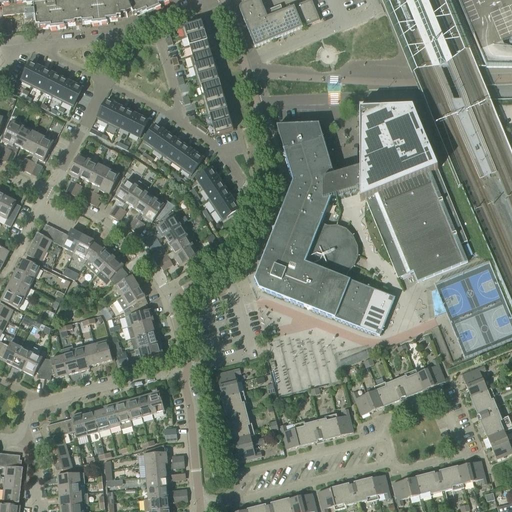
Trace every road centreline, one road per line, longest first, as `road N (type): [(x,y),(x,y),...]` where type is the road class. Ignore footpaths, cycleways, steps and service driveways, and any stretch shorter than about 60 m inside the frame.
road 1 (residential): [(255,101),(511,92)]
road 2 (residential): [(394,463),(399,472),(464,455),(439,397),(382,419),(382,437)]
road 3 (residential): [(382,437),(240,473),(226,499)]
road 4 (residential): [(226,499),(394,463)]
road 5 (residential): [(173,302),(128,237),(47,194)]
road 6 (residential): [(36,405),(186,372)]
road 7 (residential): [(244,64),(372,11)]
road 8 (residential): [(200,504),(186,372)]
road 9 (residential): [(47,194),(101,79)]
